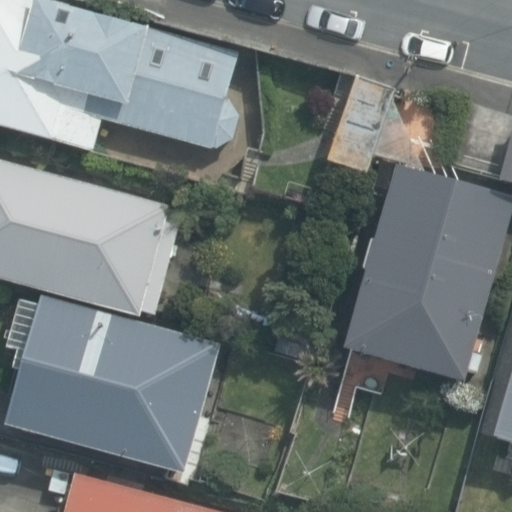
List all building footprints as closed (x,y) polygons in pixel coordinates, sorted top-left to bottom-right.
[(196,153),(199,143),(216,149),(231,99),(214,94),(227,54),(49,0),(0,0),(0,132),(78,157),(89,120),(196,153)] [(385,83),(335,68),(309,159),(359,173),(385,83)] [(511,114),(495,109),(474,176),(511,187),(511,114)] [(0,269),(145,311),(177,199),(0,148),(0,269)] [(331,348),(451,384),(488,256),(506,261),(511,241),(511,209),(505,208),(509,196),(387,160),(331,348)] [(191,466),(226,338),(37,286),(2,414),(191,466)] [(511,341),(488,425),(511,431),(511,341)] [(252,511),(73,464),(60,511),(252,511)]
